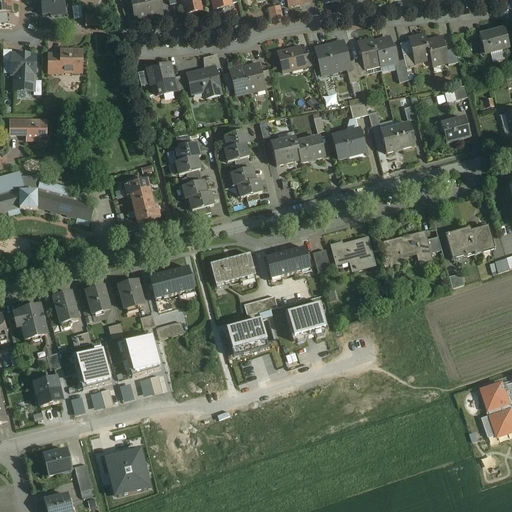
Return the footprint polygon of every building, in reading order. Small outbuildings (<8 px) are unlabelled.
[(8,0),(0,0),(0,14),(11,13),(8,0)] [(43,0),(39,1),(42,17),(50,16),(50,18),(59,17),(58,11),(64,10),(63,0),(43,0)] [(129,0),(131,4),(135,21),(148,18),(144,0),(129,0)] [(158,0),(144,0),(148,18),(162,15),(158,0)] [(198,0),(181,0),(185,16),(201,12),(198,0)] [(211,0),(214,11),(231,7),(231,5),(229,0),(211,0)] [(280,7),(267,10),(270,22),(282,20),(280,7)] [(99,16),(85,17),(85,28),(99,27),(99,16)] [(503,30),(478,37),(484,56),(509,49),(503,30)] [(424,36),(408,40),(412,54),(414,64),(415,63),(429,60),(429,61),(430,61),(431,67),(432,67),(424,36)] [(441,39),(426,43),(424,36),(432,67),(433,67),(432,66),(447,63),(447,62),(445,53),(441,39)] [(461,36),(451,38),(454,50),(455,51),(464,48),(461,36)] [(374,44),(373,44),(379,67),(379,68),(397,63),(393,48),(391,49),(389,40),(374,44)] [(373,41),(358,44),(362,60),(363,60),(364,63),(366,70),(379,67),(373,44),(374,44),(373,41)] [(342,43),(315,50),(320,72),(330,69),(332,75),(346,71),(349,70),(348,64),(342,43)] [(299,49),(278,55),(283,75),(304,69),(301,57),(299,49)] [(454,50),(445,53),(447,62),(447,63),(448,66),(458,64),(455,51),(454,50)] [(82,52),(60,52),(60,51),(60,52),(60,55),(48,55),(48,56),(48,76),(47,76),(48,76),(48,75),(60,76),(61,76),(60,76),(61,75),(72,75),(81,75),(82,75),(82,52),(82,51),(82,52)] [(412,54),(402,56),(404,65),(405,70),(416,67),(415,63),(414,64),(412,54)] [(309,55),(301,57),(304,69),(313,67),(309,55)] [(28,56),(20,56),(12,56),(11,73),(15,74),(14,93),(33,93),(34,74),(35,74),(35,57),(29,56),(28,56)] [(217,56),(203,60),(204,73),(214,70),(214,71),(220,69),(217,56)] [(354,62),(348,64),(349,70),(346,71),(350,85),(359,83),(358,79),(354,65),(354,62)] [(364,63),(354,65),(358,79),(367,76),(366,70),(364,63)] [(404,65),(394,67),(399,85),(409,82),(405,70),(404,65)] [(170,66),(147,72),(150,87),(157,85),(159,94),(156,95),(157,97),(160,96),(160,97),(176,92),(173,80),(170,66)] [(258,66),(244,70),(250,94),(264,91),(264,90),(260,74),(258,66)] [(204,73),(188,76),(193,96),(203,94),(204,100),(221,96),(214,71),(214,70),(204,73)] [(244,70),(229,73),(230,75),(233,90),(235,98),(250,94),(244,70)] [(268,72),(260,74),(264,90),(272,88),(268,72)] [(144,73),(137,75),(141,87),(147,86),(144,73)] [(230,75),(222,77),(226,92),(233,90),(230,75)] [(179,78),(173,80),(176,92),(182,91),(179,78)] [(464,88),(443,91),(447,105),(467,100),(464,88)] [(335,95),(323,98),(326,108),(337,105),(335,95)] [(491,100),(480,103),(482,111),(493,108),(491,100)] [(365,105),(349,108),(352,121),(368,117),(368,116),(365,105)] [(412,108),(404,110),(407,123),(415,121),(412,108)] [(376,114),(368,116),(368,117),(371,130),(379,128),(379,126),(376,114)] [(505,115),(500,117),(505,136),(510,135),(505,115)] [(313,121),(317,135),(324,134),(320,119),(319,120),(313,121)] [(464,120),(440,126),(446,145),(469,139),(464,120)] [(23,122),(9,122),(9,137),(22,138),(23,122)] [(46,123),(23,122),(22,138),(26,138),(26,140),(28,142),(37,142),(39,140),(39,138),(46,138),(46,123)] [(392,123),(379,126),(379,128),(381,133),(380,133),(385,155),(400,151),(394,130),(393,130),(392,123)] [(266,125),(259,127),(262,140),(270,138),(266,125)] [(408,126),(394,130),(400,151),(414,147),(408,126)] [(241,127),(228,129),(230,137),(243,134),(241,127)] [(359,132),(332,139),(338,162),(365,154),(359,132)] [(230,137),(224,139),(227,151),(224,152),(227,164),(234,163),(247,159),(248,159),(245,146),(249,146),(245,133),(243,134),(230,137)] [(188,136),(175,138),(177,146),(190,142),(188,136)] [(295,145),(299,162),(300,165),(324,159),(319,139),(295,145)] [(294,140),(270,146),(276,168),(299,162),(295,145),(294,140)] [(197,146),(175,152),(178,164),(197,159),(200,158),(197,146)] [(197,159),(178,164),(175,165),(178,177),(185,175),(198,172),(200,171),(197,159)] [(247,159),(234,163),(236,168),(248,165),(247,159)] [(248,165),(236,168),(237,174),(250,171),(248,165)] [(237,174),(230,176),(233,189),(237,188),(240,200),(246,198),(257,195),(262,194),(258,181),(255,182),(252,170),(250,171),(237,174)] [(198,172),(185,175),(187,181),(200,178),(198,172)] [(20,173),(0,178),(0,215),(7,214),(6,212),(19,208),(19,210),(37,210),(37,208),(50,211),(49,213),(59,216),(59,214),(67,216),(67,218),(76,220),(76,218),(90,222),(94,207),(80,203),(81,199),(67,196),(69,189),(40,182),(39,183),(34,183),(31,180),(30,179),(21,179),(20,173)] [(200,178),(187,181),(189,187),(201,184),(200,178)] [(140,180),(133,182),(133,184),(123,187),(126,199),(129,198),(150,193),(147,181),(141,183),(140,180)] [(189,187),(181,189),(185,202),(188,201),(191,213),(197,211),(209,208),(213,207),(210,194),(206,195),(203,183),(201,184),(189,187)] [(150,193),(129,198),(133,213),(154,208),(150,193)] [(257,195),(246,198),(247,204),(259,201),(257,195)] [(154,208),(133,213),(135,219),(136,225),(137,225),(146,222),(146,224),(154,223),(153,221),(160,219),(157,207),(154,208)] [(209,208),(197,211),(199,217),(210,214),(209,208)] [(135,219),(129,220),(132,232),(138,231),(137,225),(136,225),(135,219)] [(129,220),(124,221),(127,234),(132,232),(129,220)] [(124,221),(117,223),(120,235),(127,234),(124,221)] [(469,230),(444,237),(451,262),(473,256),(473,257),(483,255),(482,252),(492,249),(493,252),(494,251),(487,228),(470,233),(469,230)] [(420,235),(384,245),(390,269),(403,266),(401,257),(410,255),(410,257),(417,255),(420,265),(431,262),(429,255),(426,242),(423,243),(420,235)] [(437,239),(426,242),(429,255),(441,252),(437,239)] [(367,241),(341,248),(340,246),(331,248),(336,267),(349,263),(352,273),(374,267),(367,241)] [(304,249),(264,260),(270,281),(310,271),(304,249)] [(325,252),(312,256),(317,272),(323,270),(322,266),(328,265),(325,252)] [(249,256),(209,266),(215,287),(255,277),(249,256)] [(506,260),(494,264),(497,275),(509,272),(506,260)] [(187,269),(148,280),(154,302),(193,291),(187,269)] [(461,276),(449,279),(452,291),(464,287),(461,276)] [(137,283),(118,288),(125,311),(143,306),(137,283)] [(103,289),(85,294),(91,317),(110,312),(103,289)] [(71,294),(52,299),(52,300),(53,300),(60,325),(59,325),(60,326),(70,323),(78,321),(78,320),(71,295),(71,294)] [(274,298),(268,300),(271,311),(277,310),(274,298)] [(268,300),(244,307),(247,318),(271,311),(268,300)] [(320,305),(285,314),(293,343),(328,333),(320,305)] [(39,307),(17,313),(17,314),(13,315),(16,330),(21,329),(25,342),(47,336),(43,323),(44,323),(43,317),(42,317),(39,307)] [(152,317),(140,320),(143,332),(155,328),(152,317)] [(241,353),(242,356),(260,352),(259,347),(266,345),(260,322),(226,331),(233,355),(241,353)] [(70,323),(60,326),(62,333),(70,330),(72,328),(70,323)] [(180,324),(156,331),(159,342),(184,335),(180,324)] [(120,325),(108,329),(111,341),(123,337),(120,325)] [(88,334),(76,338),(79,349),(91,346),(88,334)] [(132,378),(159,371),(150,336),(123,343),(125,350),(123,350),(129,373),(131,373),(132,378)] [(84,391),(111,384),(102,350),(75,357),(77,363),(75,363),(81,386),(83,386),(84,391)] [(58,355),(46,358),(49,373),(62,370),(58,355)] [(150,380),(154,395),(162,393),(158,378),(150,380)] [(56,379),(33,385),(40,409),(62,403),(56,379)] [(511,385),(503,389),(502,386),(481,393),(488,414),(490,418),(481,421),(488,440),(496,437),(497,440),(511,434),(511,385)] [(101,393),(105,409),(113,406),(109,391),(101,393)] [(478,443),(475,435),(469,437),(472,445),(478,443)] [(137,451),(108,458),(110,466),(106,467),(112,493),(116,492),(117,498),(147,491),(146,485),(150,484),(143,458),(139,459),(137,451)] [(66,452),(43,457),(48,478),(71,472),(66,452)] [(87,466),(74,470),(77,482),(90,478),(87,466)] [(90,478),(77,482),(80,494),(93,491),(90,478)] [(71,511),(67,496),(44,502),(46,511),(71,511)]
